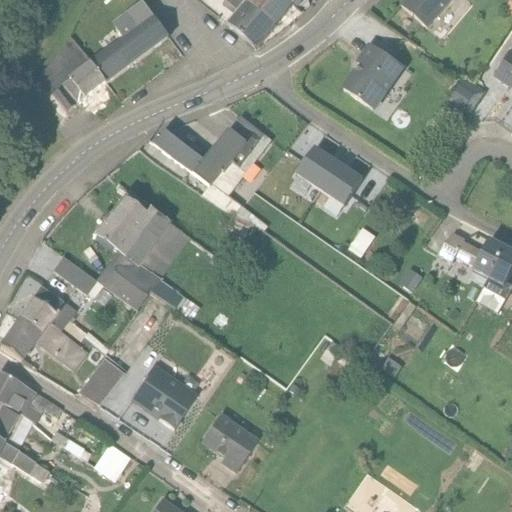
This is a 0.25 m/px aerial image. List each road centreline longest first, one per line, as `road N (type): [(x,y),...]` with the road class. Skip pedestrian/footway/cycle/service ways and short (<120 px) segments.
road 1 (tertiary): [(258,74),(100,146),(43,193),(0,248)]
road 2 (residential): [(0,369),(216,511)]
road 3 (residential): [(258,74),(440,202)]
